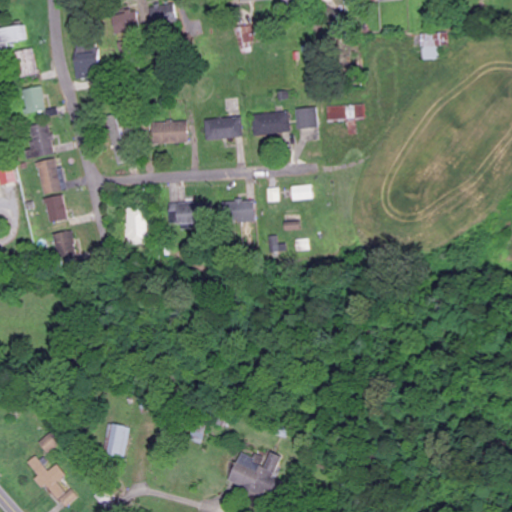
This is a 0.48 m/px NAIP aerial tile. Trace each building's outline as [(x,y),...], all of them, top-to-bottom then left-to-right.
[(152,7),(153,27),(179,25),(178,6),(152,7)] [(143,30),(139,11),(104,19),(108,39),(143,30)] [(0,29),(0,47),(29,40),(26,24),(0,29)] [(101,46),(77,47),(78,72),(102,71),(101,46)] [(22,78),(40,75),(35,49),(18,52),(22,78)] [(24,91),(29,115),(49,110),(43,86),(24,91)] [(367,119),(367,106),(331,108),(331,120),(367,119)] [(298,110),(301,130),(323,127),(320,107),(298,110)] [(255,114),(256,135),(293,134),(292,113),(255,114)] [(246,136),(243,116),(206,122),(210,142),(246,136)] [(190,144),(189,122),(154,123),(154,144),(190,144)] [(55,155),(52,124),(32,126),(35,157),(55,155)] [(65,167),(60,168),(58,159),(40,162),(46,194),(69,191),(65,167)] [(9,184),(19,182),(16,169),(7,171),(9,184)] [(295,201),(315,200),(315,186),(294,187),(295,201)] [(46,200),(52,224),(71,219),(65,195),(46,200)] [(226,223),(249,220),(248,213),(257,211),(255,199),(224,204),(226,223)] [(215,204),(172,204),(173,224),(215,223),(215,204)] [(56,235),(62,260),(81,255),(74,231),(56,235)] [(127,457),(133,428),(113,424),(107,453),(127,457)] [(285,458),(273,453),(268,465),(244,455),(233,482),(267,496),(268,492),(280,497),(286,483),(276,479),(285,458)] [(69,476),(59,465),(52,470),(40,455),(30,464),(40,477),(40,478),(66,510),(81,498),(74,489),(69,494),(60,483),(69,476)]
